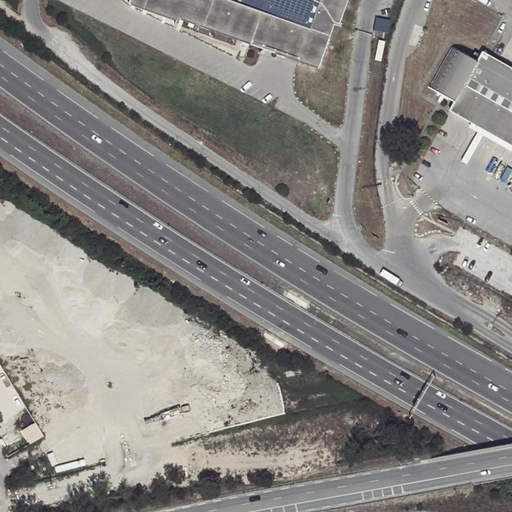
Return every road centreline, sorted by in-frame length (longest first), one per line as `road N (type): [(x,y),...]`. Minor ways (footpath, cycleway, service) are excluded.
road 1 (motorway): [(511,392),(224,225),(0,68)]
road 2 (unclassified): [(35,29),(349,247),(455,306)]
road 3 (motorway): [(0,131),(300,332),(421,395)]
road 4 (secondary): [(511,460),(236,511)]
